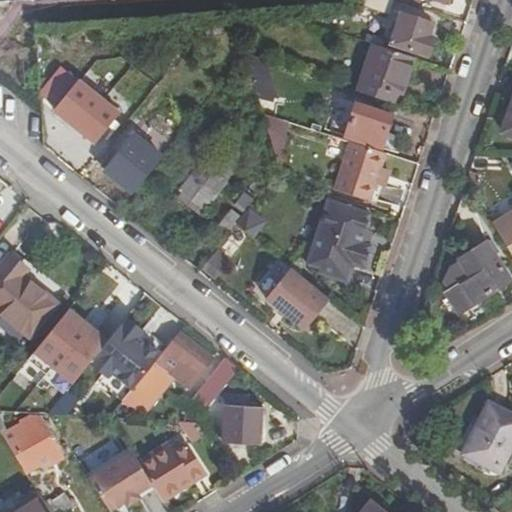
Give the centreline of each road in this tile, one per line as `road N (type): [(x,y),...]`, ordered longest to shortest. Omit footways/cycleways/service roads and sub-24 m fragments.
road 1 (residential): [(0,146),(357,432)]
road 2 (residential): [(357,432),(500,0)]
road 3 (residential): [(511,333),(357,432)]
road 4 (residential): [(231,511),(357,432)]
road 5 (residential): [(357,432),(456,511)]
